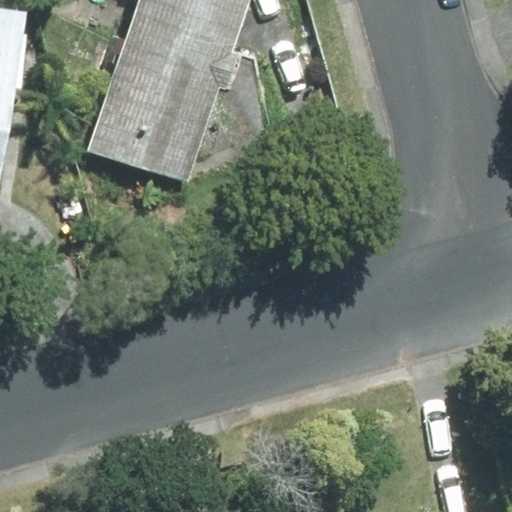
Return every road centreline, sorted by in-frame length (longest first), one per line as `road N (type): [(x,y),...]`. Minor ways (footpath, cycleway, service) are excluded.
road 1 (residential): [(0,416),(478,287)]
road 2 (residential): [(403,0),(478,287)]
